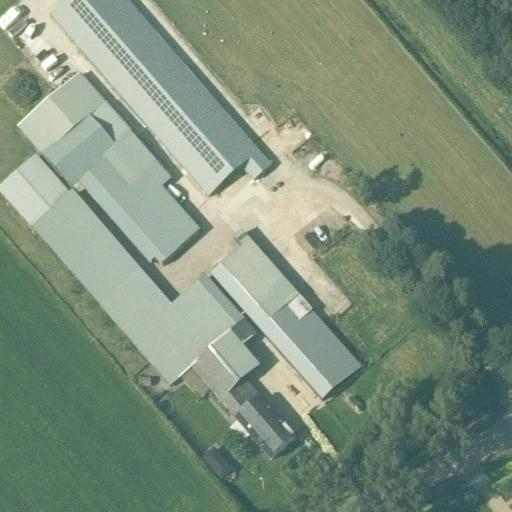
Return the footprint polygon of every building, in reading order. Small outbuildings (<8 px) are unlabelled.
[(255,183),(271,170),(123,0),(72,0),(52,19),(119,96),(209,199),(243,170),(255,183)] [(43,161),(42,161),(68,190),(70,189),(72,193),(80,186),(100,209),(152,267),(156,263),(163,270),(165,268),(179,255),(199,236),(176,208),(160,190),(169,183),(131,139),(132,138),(79,78),(18,131),(43,161)] [(0,194),(31,230),(69,197),(36,159),(0,189),(0,194)] [(223,405),(239,422),(260,404),(262,402),(246,384),(259,372),(242,352),(257,339),(206,281),(170,313),(81,211),(42,243),(171,390),(192,372),(222,405),(223,405)] [(233,243),(242,253),(211,280),(322,405),(362,371),(281,281),(242,236),(233,243)] [(272,463),(294,443),(260,404),(239,422),(237,424),(272,463)] [(227,481),(236,468),(210,449),(201,462),(227,481)]
